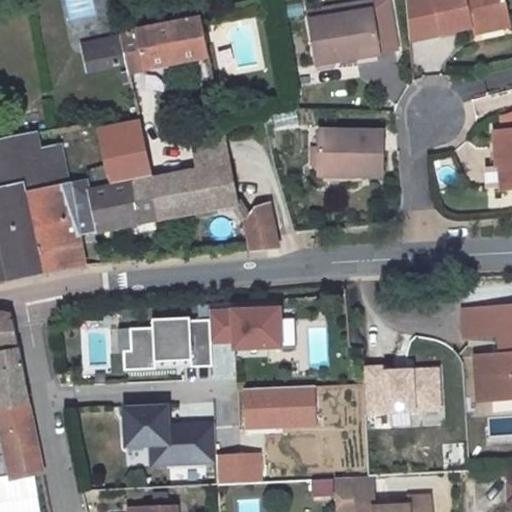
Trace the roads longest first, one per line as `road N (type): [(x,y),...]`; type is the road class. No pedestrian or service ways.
road 1 (tertiary): [(27,295),(209,269),(511,248)]
road 2 (unknown): [(365,258),(383,382),(398,412),(435,424),(511,427)]
road 3 (unknown): [(433,253),(423,187),(432,115),(471,81),(511,73)]
road 4 (unknown): [(308,262),(251,146),(207,121)]
road 5 (residential): [(47,396),(221,389)]
